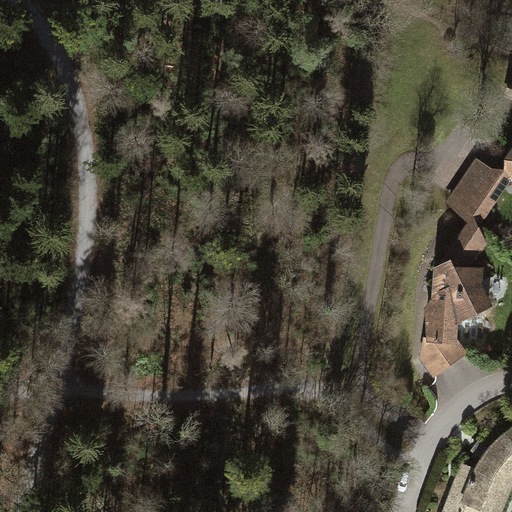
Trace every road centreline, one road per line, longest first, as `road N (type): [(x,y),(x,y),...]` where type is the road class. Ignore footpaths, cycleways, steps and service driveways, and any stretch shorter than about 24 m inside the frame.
road 1 (track): [(21,511),(49,394),(87,155),(49,49),(14,0)]
road 2 (track): [(0,401),(49,394),(162,400),(295,384),(348,400),(424,457)]
road 3 (residential): [(511,384),(465,403),(424,457),(403,511)]
